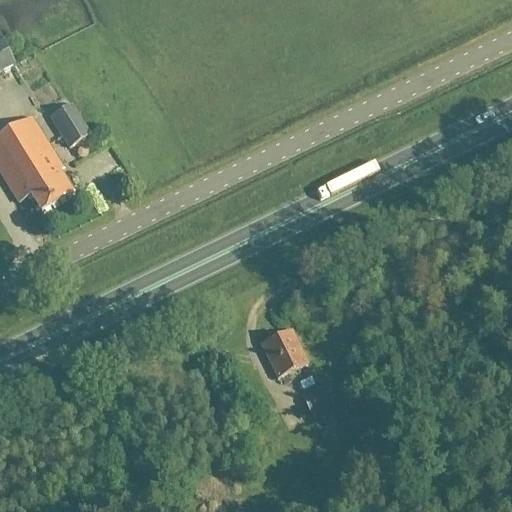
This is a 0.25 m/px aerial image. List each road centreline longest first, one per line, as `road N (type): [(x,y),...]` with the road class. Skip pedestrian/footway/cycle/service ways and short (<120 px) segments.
road 1 (unclassified): [(0,289),(511,39)]
road 2 (trunk): [(0,361),(511,114)]
